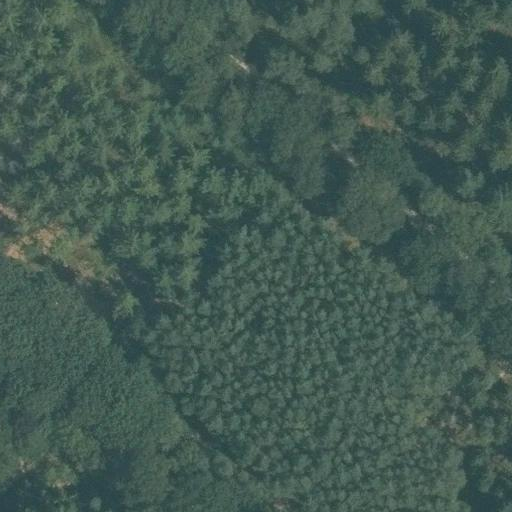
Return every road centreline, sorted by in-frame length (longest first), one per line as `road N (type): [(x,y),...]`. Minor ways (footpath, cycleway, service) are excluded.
road 1 (track): [(171,0),(511,300)]
road 2 (track): [(202,511),(84,406)]
